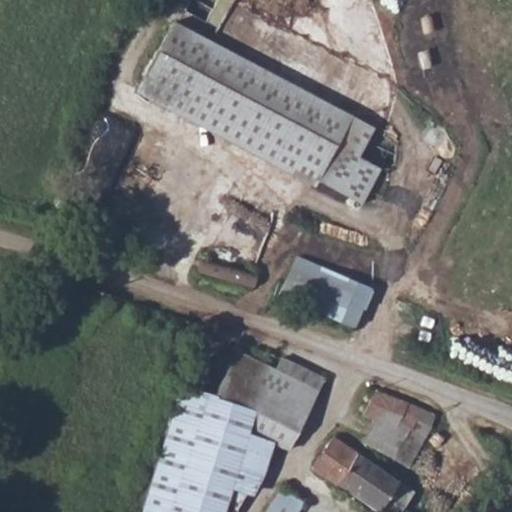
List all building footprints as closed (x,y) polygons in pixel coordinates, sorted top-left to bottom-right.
[(127,102),(303,190),(309,179),(341,114),(167,27),(127,102)] [(341,114),(309,179),(354,201),(372,167),(351,156),(365,126),(341,114)] [(59,201),(35,192),(26,215),(49,224),(59,201)] [(204,254),(200,267),(254,286),(259,274),(204,254)] [(293,263),(279,297),(355,327),(368,290),(293,263)] [(234,350),(210,396),(252,409),(246,428),(271,442),(283,448),(321,378),(298,367),(292,377),(234,350)] [(252,409),(210,396),(177,385),(136,511),(218,511),(246,428),(252,409)] [(415,406),(372,389),(363,414),(372,417),(363,441),(402,455),(414,424),(426,428),(432,413),(415,406)] [(248,495),(271,442),(246,428),(218,511),(233,511),(243,492),(248,495)] [(329,434),(308,465),(376,511),(397,511),(411,493),(408,491),(414,484),(407,479),(401,485),(329,434)] [(294,511),(301,501),(277,486),(261,511),(294,511)]
